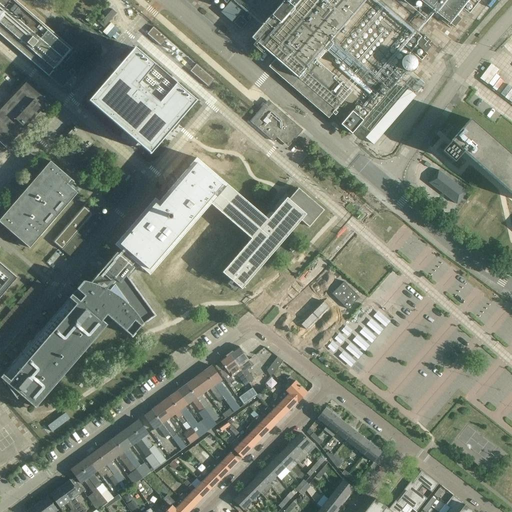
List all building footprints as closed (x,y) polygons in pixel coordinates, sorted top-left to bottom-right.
[(0,0),(0,34),(49,77),(62,88),(86,60),(73,49),(71,47),(81,36),(63,21),(55,30),(67,40),(65,42),(16,0),(0,0)] [(79,0),(71,10),(80,18),(95,0),(79,0)] [(284,0),(258,31),(251,38),(275,59),(269,67),(275,72),(328,119),(333,114),(335,116),(338,113),(335,111),(352,92),(314,60),(366,0),(284,0)] [(414,0),(415,0),(419,0),(450,24),(455,28),(462,19),(457,16),(469,0),(414,0)] [(248,23),(240,16),(233,23),(241,30),(248,23)] [(153,27),(147,34),(161,46),(167,39),(153,27)] [(431,42),(424,36),(421,39),(420,39),(416,44),(426,53),(431,47),(428,45),(431,42)] [(135,48),(89,101),(124,131),(141,146),(150,154),(151,154),(170,132),(196,101),(135,48)] [(411,55),(409,55),(408,55),(407,55),(406,56),(405,56),(404,57),(403,57),(402,59),(402,60),(401,61),(401,63),(401,65),(401,66),(402,67),(402,68),(403,69),(404,70),(405,70),(406,71),(407,71),(408,72),(409,72),(410,72),(412,71),(413,71),(414,70),(415,70),(415,69),(416,68),(417,67),(417,66),(417,65),(417,64),(418,63),(417,62),(417,61),(417,60),(416,59),(415,57),(414,57),(413,56),(412,56),(411,55)] [(479,78),(488,84),(499,69),(491,63),(479,78)] [(196,64),(190,71),(208,87),(215,80),(196,64)] [(31,77),(0,110),(0,142),(6,148),(44,108),(47,112),(57,102),(31,77)] [(265,105),(256,117),(261,121),(256,127),(273,142),(278,136),(287,144),(292,138),(286,132),(293,124),(287,119),(284,122),(265,105)] [(352,112),(341,125),(351,134),(362,121),(352,112)] [(463,152),(511,194),(511,156),(470,119),(442,152),(454,162),(463,152)] [(94,142),(76,125),(67,135),(85,152),(94,142)] [(68,299),(1,377),(5,381),(17,399),(18,399),(17,397),(20,394),(36,408),(108,325),(103,321),(107,315),(126,331),(132,337),(141,327),(144,324),(145,323),(155,315),(128,278),(139,266),(150,275),(211,204),(252,239),(223,272),(242,289),(301,220),(309,227),(324,210),(299,188),(292,196),(289,200),(287,198),(276,210),(273,207),(269,211),(270,212),(266,217),(196,158),(159,202),(155,198),(115,245),(122,250),(119,254),(117,252),(91,283),(89,282),(88,282),(86,281),(84,281),(77,289),(77,290),(82,293),(85,296),(80,301),(72,294),(68,299)] [(72,180),(50,161),(0,219),(0,222),(19,238),(15,242),(21,247),(24,243),(31,248),(77,194),(67,185),(72,180)] [(466,192),(438,170),(429,183),(457,204),(466,192)] [(120,183),(106,199),(115,206),(128,190),(120,183)] [(87,206),(54,244),(62,251),(65,248),(95,213),(87,206)] [(62,251),(70,258),(103,219),(95,213),(65,248),(62,251)] [(0,298),(18,278),(0,262),(0,298)] [(37,280),(6,316),(14,322),(45,287),(37,280)] [(359,297),(344,282),(332,294),(347,309),(359,297)] [(6,316),(0,322),(0,338),(13,323),(6,316)] [(239,346),(229,353),(244,374),(250,383),(254,380),(247,370),(253,366),(239,346)] [(245,386),(250,383),(244,374),(229,353),(219,361),(220,362),(215,366),(228,384),(232,381),(232,378),(229,374),(234,371),(245,386)] [(283,361),(277,357),(267,371),(271,377),(281,364),(283,361)] [(223,399),(230,408),(232,413),(237,409),(218,382),(222,380),(218,374),(212,366),(204,372),(223,399)] [(205,392),(210,388),(219,402),(223,399),(204,372),(195,378),(205,392)] [(287,390),(286,391),(297,402),(307,393),(295,381),(290,376),(286,380),(292,385),(287,390)] [(214,421),(218,418),(201,395),(205,392),(195,378),(186,385),(204,409),(214,421)] [(188,405),(192,401),(200,412),(204,409),(186,385),(178,391),(188,405)] [(279,389),(283,392),(277,398),(281,402),(280,404),(288,412),(297,402),(286,391),(287,390),(283,385),(279,389)] [(253,388),(248,391),(253,398),(257,395),(253,388)] [(192,428),(199,437),(207,431),(204,426),(200,429),(184,407),(188,405),(178,391),(169,397),(170,398),(187,421),(192,428)] [(160,404),(170,417),(175,414),(182,424),(187,421),(170,398),(169,397),(160,404)] [(268,407),(272,412),(271,413),(279,421),(288,412),(280,404),(281,402),(277,398),(268,407)] [(170,434),(181,450),(185,446),(166,420),(170,417),(160,404),(152,410),(170,434)] [(269,415),(263,421),(262,422),(270,430),(272,428),(279,421),(271,413),(272,412),(268,407),(264,411),(269,415)] [(222,414),(225,418),(227,416),(232,413),(230,408),(222,414)] [(317,419),(327,426),(335,416),(325,408),(317,419)] [(200,412),(198,413),(200,415),(203,420),(201,421),(200,422),(207,431),(216,424),(214,421),(204,409),(200,412)] [(152,410),(144,416),(154,430),(157,427),(165,438),(170,434),(152,410)] [(253,411),(250,415),(255,420),(259,416),(253,411)] [(65,413),(48,426),(52,432),(70,419),(65,413)] [(270,430),(262,422),(263,421),(259,416),(255,420),(249,426),(254,430),(253,431),(261,439),(270,430)] [(336,433),(344,423),(335,416),(327,426),(323,430),(333,438),(336,433)] [(130,426),(159,465),(165,461),(154,445),(153,446),(145,436),(148,434),(138,420),(130,426)] [(226,427),(237,438),(240,435),(227,421),(225,422),(224,424),(215,430),(218,434),(226,427)] [(345,441),(353,430),(344,423),(336,433),(345,441)] [(132,446),(136,443),(146,458),(154,469),(159,465),(130,426),(122,432),(132,446)] [(252,449),(261,439),(253,431),(254,430),(249,426),(246,429),(250,433),(245,439),(243,440),(252,449)] [(199,437),(192,428),(183,434),(190,443),(199,437)] [(355,448),(363,437),(353,430),(345,441),(355,448)] [(122,432),(113,439),(142,478),(150,471),(151,471),(146,465),(142,468),(142,467),(128,449),(132,446),(122,432)] [(301,433),(292,441),(302,451),(310,442),(301,433)] [(230,445),(242,458),(252,449),(243,440),(245,439),(240,435),(237,438),(230,445)] [(364,455),(372,445),(363,437),(355,448),(364,455)] [(132,474),(136,471),(141,478),(142,478),(113,439),(104,445),(114,459),(119,456),(132,474)] [(294,459),(299,464),(307,456),(302,451),(292,441),(284,450),(294,459)] [(104,445),(96,451),(113,476),(114,475),(119,483),(123,480),(110,462),(114,459),(104,445)] [(382,452),(372,445),(364,455),(369,459),(373,463),(382,452)] [(330,460),(333,456),(328,449),(324,452),(330,460)] [(285,468),(294,459),(284,450),(276,458),(285,468)] [(113,476),(96,451),(87,458),(97,472),(99,470),(103,476),(106,474),(115,486),(119,483),(113,476)] [(231,454),(223,461),(218,456),(215,460),(220,464),(221,463),(229,471),(239,462),(238,461),(231,454)] [(337,461),(333,456),(330,460),(337,469),(340,467),(343,463),(340,459),(337,461)] [(97,472),(87,458),(78,464),(96,488),(100,485),(93,475),(97,472)] [(277,476),(285,468),(276,458),(267,467),(277,476)] [(169,465),(174,470),(178,465),(174,461),(169,465)] [(229,471),(221,463),(220,464),(214,470),(209,466),(206,469),(211,474),(212,472),(220,480),(229,471)] [(107,503),(96,488),(78,464),(70,470),(81,484),(84,481),(92,491),(93,493),(87,497),(96,511),(107,503)] [(306,473),(310,476),(317,468),(314,465),(306,473)] [(259,475),(269,484),(277,476),(267,467),(259,475)] [(404,489),(423,504),(427,499),(417,491),(422,485),(432,493),(438,484),(420,469),(419,470),(421,471),(413,482),(411,481),(404,489)] [(212,472),(211,474),(205,480),(200,475),(197,478),(202,483),(203,482),(211,490),(220,480),(212,472)] [(259,475),(251,483),(260,493),(263,496),(271,488),(268,485),(269,484),(259,475)] [(59,488),(71,503),(77,511),(83,511),(79,505),(78,506),(73,499),(80,494),(83,492),(73,479),(70,481),(70,480),(59,488)] [(335,490),(346,498),(353,488),(343,480),(335,490)] [(203,482),(202,483),(196,489),(191,484),(188,488),(192,492),(194,491),(202,499),(211,490),(203,482)] [(260,493),(251,483),(242,492),(252,501),(253,501),(260,493)] [(107,503),(112,499),(102,484),(100,485),(96,488),(107,503)] [(77,511),(71,503),(59,488),(50,495),(60,509),(67,504),(72,510),(70,511),(77,511)] [(415,511),(416,511),(423,504),(404,489),(404,490),(406,491),(398,502),(395,500),(389,509),(392,511),(403,511),(402,511),(406,505),(415,511)] [(443,492),(439,489),(434,495),(438,498),(443,492)] [(335,490),(328,499),(338,507),(346,498),(335,490)] [(193,508),(202,499),(194,491),(192,492),(187,498),(182,494),(178,497),(183,502),(185,500),(193,508)] [(123,496),(128,502),(131,500),(131,497),(128,492),(123,496)] [(252,501),(242,492),(234,500),(244,510),(252,501)] [(172,498),(168,495),(163,500),(167,503),(172,498)] [(448,506),(455,511),(474,511),(453,495),(452,496),(453,496),(446,504),(448,506)] [(37,504),(43,511),(56,511),(58,511),(48,497),(37,504)] [(432,497),(427,503),(431,507),(436,500),(432,497)] [(172,506),(176,502),(172,498),(167,503),(171,507),(172,506)] [(392,511),(389,509),(386,507),(387,507),(375,498),(368,507),(374,511),(392,511)] [(334,511),(338,507),(328,499),(321,508),(325,511),(334,511)] [(189,511),(193,508),(185,500),(183,502),(175,510),(177,511),(189,511)] [(131,501),(127,504),(132,510),(136,507),(131,501)] [(426,511),(431,507),(427,503),(422,510),(424,511),(426,511)]
